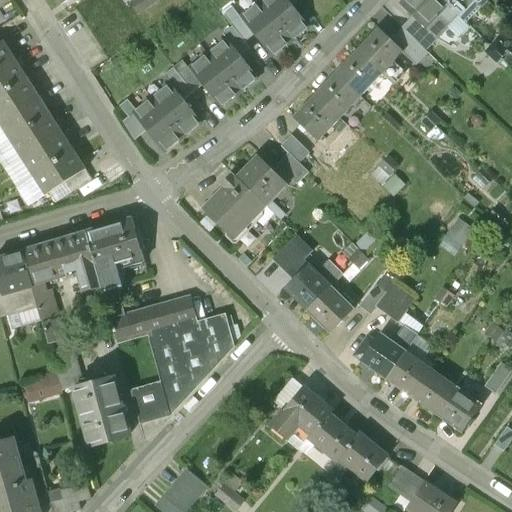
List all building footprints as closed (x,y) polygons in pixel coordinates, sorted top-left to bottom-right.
[(130,0),(129,1),(136,13),(157,0),(130,0)] [(292,6),(287,0),(263,0),(259,4),(291,42),(309,28),(292,6)] [(441,0),(406,0),(401,5),(426,28),(447,6),(441,0)] [(485,0),(441,0),(447,6),(459,17),(458,17),(466,24),(467,23),(466,22),(480,7),(481,8),(487,1),(485,0)] [(291,42),(259,4),(241,18),(254,35),(272,57),(291,42)] [(241,18),(233,9),(223,16),(232,27),(245,43),(254,35),(241,18)] [(412,22),(405,30),(421,45),(429,38),(412,22)] [(245,43),(232,27),(223,34),(227,39),(240,56),(249,49),(245,43)] [(402,52),(378,30),(357,52),(381,75),(402,52)] [(240,56),(227,39),(208,54),(239,93),(258,79),(240,56)] [(4,43),(0,45),(0,70),(16,61),(4,43)] [(506,52),(496,43),(491,48),(501,57),(506,52)] [(501,57),(491,48),(486,53),(496,62),(501,57)] [(357,52),(336,74),(360,97),(381,75),(357,52)] [(239,93),(208,54),(189,69),(202,86),(220,108),(239,93)] [(16,61),(0,70),(0,96),(27,79),(16,61)] [(189,69),(182,61),(173,68),(193,94),(193,93),(202,86),(189,69)] [(173,68),(164,76),(170,84),(184,101),(193,94),(173,68)] [(336,74),(315,97),(339,119),(360,97),(336,74)] [(27,79),(0,96),(0,122),(39,97),(27,79)] [(184,101),(170,84),(152,99),(183,138),(201,123),(184,101)] [(39,97),(0,122),(0,123),(11,140),(51,115),(39,97)] [(339,119),(315,97),(294,119),(318,141),(339,119)] [(183,138),(152,99),(133,114),(164,153),(183,138)] [(441,122),(431,112),(427,117),(436,127),(441,122)] [(51,115),(11,140),(23,159),(62,133),(51,115)] [(436,127),(427,117),(422,122),(432,132),(436,127)] [(62,133),(23,159),(34,177),(74,152),(62,133)] [(310,153),(293,136),(282,147),(289,154),(299,164),(310,153)] [(74,152),(34,177),(46,196),(86,171),(74,152)] [(299,164),(289,154),(277,165),(297,185),(309,173),(299,164)] [(286,185),(257,157),(236,179),(265,207),(286,185)] [(399,166),(389,157),(384,162),(394,171),(399,166)] [(394,171),(384,162),(380,167),(390,176),(394,171)] [(236,179),(232,175),(220,187),(223,190),(203,211),(234,240),(257,216),(252,212),(260,203),(264,208),(265,207),(236,179)] [(132,219),(87,232),(101,286),(103,292),(117,288),(122,287),(117,268),(143,261),(132,219)] [(282,224),(275,231),(279,236),(287,228),(282,224)] [(51,290),(45,292),(42,284),(78,274),(83,291),(101,286),(87,232),(22,251),(32,287),(32,286),(38,308),(43,323),(58,318),(51,290)] [(295,235),(275,256),(292,272),(312,251),(295,235)] [(358,250),(349,260),(353,265),(363,255),(358,250)] [(22,251),(0,256),(0,316),(1,318),(38,308),(32,286),(32,287),(22,251)] [(363,255),(353,265),(358,270),(368,260),(363,255)] [(309,265),(285,289),(307,312),(332,287),(343,275),(330,263),(319,274),(309,265)] [(363,304),(375,312),(380,305),(402,320),(418,296),(397,281),(391,290),(378,281),(363,304)] [(332,287),(307,312),(330,334),(354,309),(332,287)] [(190,297),(124,315),(117,288),(103,292),(117,344),(148,336),(161,382),(130,391),(140,426),(170,417),(235,348),(226,314),(197,322),(190,297)] [(442,289),(434,300),(440,304),(447,293),(442,289)] [(447,293),(440,304),(445,308),(453,297),(447,293)] [(64,339),(58,318),(43,323),(48,344),(64,339)] [(492,324),(484,335),(490,339),(497,328),(492,324)] [(497,328),(490,339),(495,343),(503,331),(497,328)] [(382,334),(361,362),(386,380),(406,351),(382,334)] [(431,369),(406,351),(386,380),(411,398),(431,369)] [(487,385),(500,393),(511,371),(511,367),(501,361),(487,385)] [(456,387),(431,369),(411,398),(436,416),(456,387)] [(129,436),(113,378),(73,388),(88,447),(129,436)] [(480,405),(456,387),(436,416),(460,433),(480,405)] [(333,412),(304,388),(285,412),(284,412),(272,427),(288,440),(299,425),(311,436),(312,436),(330,415),(333,412)] [(330,415),(312,436),(311,436),(309,439),(338,464),(341,460),(358,438),(330,415)] [(511,428),(508,426),(495,444),(504,451),(511,439),(511,428)] [(358,438),(341,460),(367,482),(387,457),(360,435),(358,438)] [(20,464),(13,439),(0,442),(0,511),(38,511),(30,481),(23,483),(18,465),(20,464)] [(401,467),(388,487),(399,494),(412,475),(401,467)] [(186,511),(208,488),(189,471),(158,506),(164,511),(186,511)] [(412,475),(399,494),(411,502),(424,483),(412,475)] [(63,500),(51,503),(52,511),(75,511),(81,510),(79,503),(91,499),(85,476),(71,480),(73,488),(61,491),(63,500)] [(451,511),(457,504),(424,483),(411,502),(407,509),(410,511),(451,511)] [(235,493),(225,485),(217,495),(227,503),(235,493)] [(245,502),(235,493),(227,503),(237,511),(245,502)]
